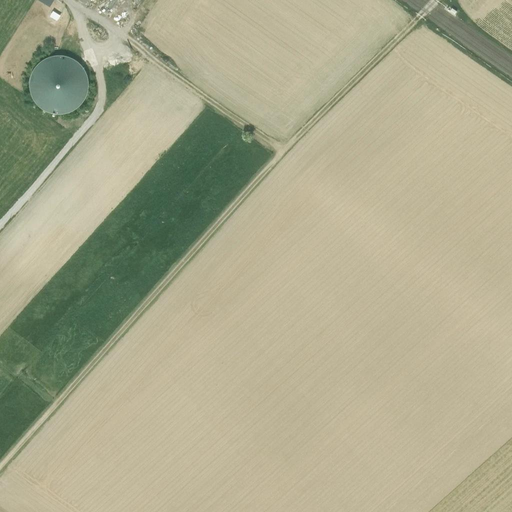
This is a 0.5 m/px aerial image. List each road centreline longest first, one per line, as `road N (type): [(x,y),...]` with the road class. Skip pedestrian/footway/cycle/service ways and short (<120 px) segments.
road 1 (track): [(0,466),(282,152),(437,0)]
road 2 (track): [(282,152),(67,0)]
road 3 (track): [(0,225),(150,58)]
